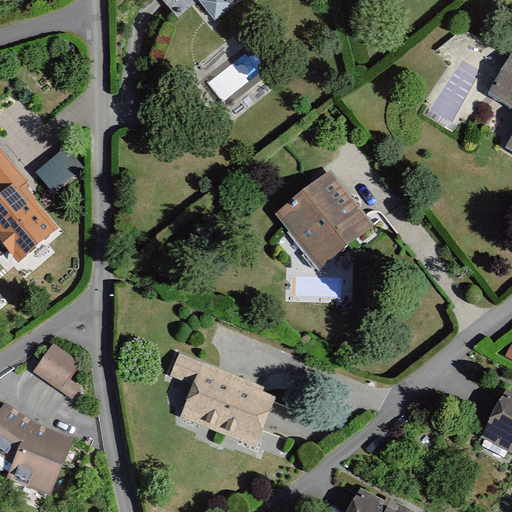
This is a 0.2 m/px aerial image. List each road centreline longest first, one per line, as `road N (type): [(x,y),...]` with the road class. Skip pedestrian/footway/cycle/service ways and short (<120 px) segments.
road 1 (residential): [(96,0),(102,375),(129,511)]
road 2 (residential): [(270,511),(511,309)]
